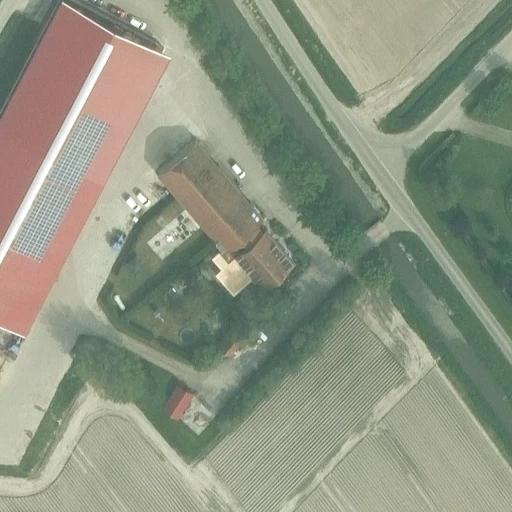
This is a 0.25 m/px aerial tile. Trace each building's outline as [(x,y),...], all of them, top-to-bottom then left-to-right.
[(72,0),(58,0),(0,112),(0,317),(3,319),(17,326),(96,174),(116,135),(162,47),(72,0)] [(195,138),(157,170),(224,248),(220,252),(228,261),(236,254),(264,287),(294,261),(265,228),(263,230),(256,222),(263,217),(195,138)] [(126,266),(133,274),(138,270),(139,263),(135,258),(126,266)] [(230,356),(246,336),(235,326),(218,346),(230,356)] [(178,384),(163,409),(177,418),(193,393),(178,384)]
